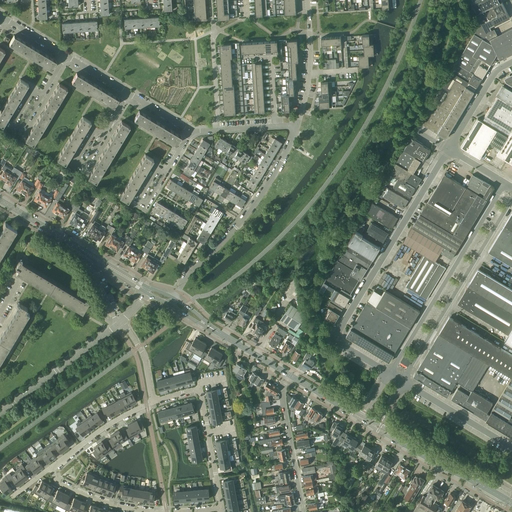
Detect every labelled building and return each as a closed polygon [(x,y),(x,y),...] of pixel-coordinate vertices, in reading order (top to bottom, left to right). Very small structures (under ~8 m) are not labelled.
[(484,0),(472,6),(477,14),(499,3),(498,0),(484,0)] [(502,1),(499,3),(477,14),(481,22),(482,24),(507,12),(502,1)] [(507,12),(482,24),(486,33),(491,30),(490,28),(510,18),(507,12)] [(481,22),(474,33),(483,39),(492,44),(497,54),(500,60),(511,53),(511,27),(500,34),(497,28),(491,30),(486,33),(482,24),(481,22)] [(474,33),(464,49),(473,55),(483,39),(474,33)] [(14,35),(9,43),(23,52),(28,44),(14,35)] [(473,55),(465,68),(470,71),(478,57),(485,61),(490,64),(497,54),(492,44),(483,39),(473,55)] [(42,52),(28,44),(23,52),(37,60),(42,52)] [(473,55),(464,49),(456,63),(465,68),(473,55)] [(56,60),(42,52),(37,60),(51,69),(56,60)] [(478,57),(470,71),(474,73),(482,78),(486,71),(489,66),(490,65),(485,62),(485,61),(478,57)] [(298,62),(298,61),(288,62),(289,70),(296,70),(296,62),(298,62)] [(262,70),(262,63),(251,64),(252,71),(262,70)] [(482,78),(474,73),(470,71),(465,68),(456,63),(451,71),(468,82),(477,87),(482,78)] [(297,77),(296,70),(289,70),(289,78),(297,77)] [(451,71),(433,101),(440,105),(455,80),(465,86),(466,86),(468,82),(451,71)] [(90,81),(76,73),(71,81),(85,89),(90,81)] [(297,78),(297,77),(289,78),(286,78),(286,86),(294,86),(293,78),(297,78)] [(20,79),(11,93),(20,98),(28,84),(20,79)] [(455,80),(440,105),(450,111),(459,117),(474,91),(466,86),(465,86),(455,80)] [(104,90),(90,81),(85,89),(99,98),(104,90)] [(59,83),(54,91),(50,97),(59,102),(67,88),(59,83)] [(294,94),(294,86),(286,86),(287,94),(294,94)] [(499,91),(497,95),(498,95),(485,116),(511,131),(511,128),(511,92),(503,87),(500,91),(499,91)] [(119,98),(104,90),(99,98),(114,106),(119,98)] [(11,93),(3,107),(11,112),(20,98),(11,93)] [(294,94),(287,94),(281,94),(282,103),(289,102),(289,95),(294,94)] [(50,97),(45,105),(42,111),(50,116),(59,102),(50,97)] [(450,111),(440,105),(433,101),(420,123),(446,138),(459,117),(450,111)] [(290,111),(289,102),(282,103),(282,111),(290,111)] [(0,111),(0,124),(3,126),(11,112),(3,107),(0,111)] [(42,111),(37,119),(33,125),(42,130),(50,116),(42,111)] [(153,119),(139,111),(134,119),(148,127),(153,119)] [(82,116),(74,131),(82,136),(91,121),(90,121),(82,116)] [(508,136),(478,118),(460,147),(480,159),(490,142),(500,149),(508,136)] [(167,127),(153,119),(148,127),(162,136),(167,127)] [(121,121),(118,127),(113,135),(121,140),(130,126),(121,121)] [(33,125),(29,133),(25,139),(33,144),(42,130),(33,125)] [(181,136),(167,127),(162,136),(176,144),(178,140),(181,136)] [(511,128),(511,131),(508,136),(500,149),(496,155),(511,164),(511,128)] [(74,131),(65,144),(74,149),(82,136),(74,131)] [(113,135),(109,141),(104,149),(113,154),(121,140),(113,135)] [(218,147),(223,139),(220,137),(215,145),(218,147)] [(430,150),(423,145),(423,144),(411,137),(404,150),(421,160),(423,162),(430,150)] [(274,138),(271,144),(278,148),(281,142),(274,138)] [(203,139),(199,145),(206,149),(209,143),(203,139)] [(222,150),(227,142),(223,139),(218,147),(222,150)] [(226,152),(231,144),(227,142),(222,150),(226,152)] [(65,144),(57,158),(65,163),(74,149),(65,144)] [(228,156),(229,154),(234,146),(231,144),(226,152),(225,154),(228,156)] [(278,148),(271,144),(268,149),(275,153),(278,148)] [(199,145),(196,150),(203,154),(206,149),(199,145)] [(233,156),(238,148),(234,146),(229,154),(233,156)] [(242,151),(238,148),(233,156),(237,159),(242,151)] [(104,149),(101,155),(96,163),(104,168),(113,154),(104,149)] [(275,153),(268,149),(265,154),(272,158),(275,153)] [(44,156),(36,150),(33,154),(37,157),(39,154),(39,155),(38,156),(42,159),(44,156)] [(196,150),(193,155),(200,159),(203,154),(196,150)] [(421,160),(404,150),(396,163),(413,173),(421,160)] [(245,153),(242,151),(237,159),(240,161),(245,153)] [(249,155),(245,153),(240,161),(244,163),(249,155)] [(145,154),(136,168),(144,173),(153,159),(145,154)] [(272,158),(265,154),(262,159),(268,164),(272,158)] [(193,155),(190,160),(197,164),(200,159),(193,155)] [(268,164),(262,159),(258,165),(265,169),(268,164)] [(190,160),(186,165),(193,170),(197,164),(190,160)] [(61,167),(53,162),(53,161),(52,161),(52,163),(51,163),(52,164),(51,164),(53,165),(53,164),(55,165),(54,167),(59,170),(61,167)] [(220,162),(218,166),(226,171),(227,169),(228,167),(226,166),(223,164),(221,163),(220,162)] [(96,163),(93,168),(87,177),(88,177),(96,182),(104,168),(96,163)] [(421,178),(413,173),(396,163),(389,173),(393,176),(398,179),(402,181),(404,178),(407,179),(406,180),(417,186),(421,178)] [(1,169),(4,170),(0,177),(0,178),(1,179),(1,180),(4,182),(12,169),(4,164),(1,169)] [(186,165),(183,171),(190,175),(193,170),(186,165)] [(265,169),(258,165),(255,170),(262,174),(265,169)] [(136,168),(128,182),(136,187),(144,173),(136,168)] [(4,182),(8,184),(8,183),(10,185),(15,177),(17,178),(21,172),(17,170),(16,171),(12,169),(4,182)] [(262,174),(255,170),(252,175),(259,179),(262,174)] [(451,258),(487,200),(494,187),(473,174),(465,186),(452,178),(454,175),(446,170),(403,242),(425,255),(406,286),(423,296),(423,297),(427,299),(446,268),(442,265),(435,261),(440,252),(451,258)] [(71,172),(68,177),(73,180),(76,175),(71,172)] [(37,187),(40,182),(43,176),(40,174),(34,183),(33,186),(36,188),(37,187)] [(259,179),(252,175),(249,180),(256,185),(259,179)] [(22,179),(21,181),(17,188),(19,189),(18,190),(22,192),(27,184),(28,182),(29,180),(24,176),(22,179)] [(389,177),(386,182),(393,187),(410,197),(415,189),(402,181),(398,179),(393,176),(391,179),(389,177)] [(176,183),(171,179),(166,186),(172,190),(176,183)] [(32,187),(33,186),(34,183),(29,180),(28,182),(27,184),(22,192),(25,195),(26,194),(28,195),(32,187)] [(256,185),(249,180),(246,186),(253,190),(256,185)] [(213,181),(209,188),(214,191),(218,184),(213,181)] [(128,182),(119,196),(128,201),(136,187),(128,182)] [(177,193),(181,186),(176,183),(172,190),(177,193)] [(224,187),(218,184),(214,191),(219,194),(224,187)] [(408,200),(398,194),(383,185),(380,189),(376,195),(382,198),(383,196),(403,208),(408,200)] [(181,186),(177,193),(182,196),(186,189),(181,186)] [(60,188),(58,187),(52,197),(54,198),(60,188)] [(224,187),(219,194),(225,197),(229,190),(224,187)] [(40,189),(34,199),(36,200),(36,201),(39,203),(45,194),(46,192),(40,189)] [(192,192),(186,189),(182,196),(187,199),(192,192)] [(229,190),(225,197),(230,200),(234,193),(229,190)] [(192,192),(187,199),(193,202),(197,195),(192,192)] [(239,196),(234,193),(230,200),(235,203),(239,196)] [(45,206),(50,198),(51,196),(49,195),(49,196),(45,194),(39,203),(43,205),(43,204),(45,206)] [(202,199),(197,195),(193,202),(198,206),(202,199)] [(245,200),(239,196),(235,203),(241,207),(245,200)] [(57,202),(52,210),(54,211),(53,212),(57,214),(63,204),(59,202),(59,203),(57,202)] [(161,204),(157,202),(152,210),(156,212),(161,204)] [(372,202),(366,213),(391,228),(397,218),(376,205),(372,202)] [(63,217),(68,209),(69,207),(67,206),(66,207),(63,204),(57,214),(61,216),(61,215),(63,217)] [(164,206),(161,204),(156,212),(160,214),(164,206)] [(168,209),(164,206),(160,214),(163,216),(168,209)] [(222,212),(215,208),(212,213),(219,217),(222,212)] [(93,222),(100,211),(97,209),(94,215),(93,215),(90,220),(93,222)] [(172,211),(168,209),(163,216),(167,219),(172,211)] [(175,213),(172,211),(167,219),(171,221),(175,213)] [(81,215),(75,212),(70,221),(69,221),(75,225),(81,215)] [(179,215),(175,213),(171,221),(174,223),(179,215)] [(219,217),(212,213),(209,218),(216,222),(219,217)] [(81,229),(87,219),(81,215),(75,225),(81,229)] [(183,217),(179,215),(174,223),(178,225),(183,217)] [(187,220),(183,217),(178,225),(182,228),(187,220)] [(216,222),(209,218),(206,223),(213,227),(216,222)] [(362,220),(356,230),(361,233),(364,228),(362,227),(362,225),(363,226),(364,224),(363,224),(365,221),(362,220)] [(389,233),(384,230),(372,222),(364,235),(381,245),(389,233)] [(0,256),(16,230),(5,223),(3,227),(5,228),(0,236),(0,256)] [(213,227),(206,223),(202,228),(210,233),(213,227)] [(93,224),(88,232),(90,233),(89,234),(93,236),(99,227),(95,224),(95,225),(93,224)] [(129,244),(137,231),(136,230),(139,225),(137,224),(126,242),(129,244)] [(511,230),(504,226),(488,251),(505,262),(504,264),(511,268),(511,230)] [(99,227),(93,236),(96,238),(97,237),(99,239),(104,231),(102,230),(102,229),(99,227)] [(210,233),(202,228),(199,233),(207,238),(210,233)] [(360,280),(367,269),(373,258),(380,247),(362,236),(363,235),(355,230),(347,243),(341,253),(334,264),(326,278),(324,281),(341,292),(350,297),(352,294),(350,293),(359,279),(360,280)] [(174,244),(175,243),(178,237),(173,234),(169,232),(168,234),(173,237),(164,253),(167,255),(168,255),(171,250),(172,247),(174,244)] [(207,238),(199,233),(196,239),(203,243),(207,238)] [(111,234),(106,243),(105,243),(107,245),(111,247),(116,238),(111,234)] [(197,242),(189,237),(186,243),(193,247),(197,242)] [(122,241),(116,238),(111,247),(114,249),(116,250),(122,241)] [(144,252),(150,242),(148,241),(141,250),(144,252)] [(147,254),(153,244),(150,242),(144,252),(147,254)] [(193,247),(186,243),(183,248),(190,252),(193,247)] [(128,258),(134,249),(131,247),(132,246),(129,245),(123,254),(125,255),(125,256),(128,258)] [(190,252),(183,248),(180,253),(187,257),(190,252)] [(134,249),(128,258),(132,261),(133,260),(135,261),(141,252),(138,250),(138,252),(134,249)] [(187,257),(180,253),(177,258),(184,263),(187,257)] [(146,269),(152,260),(154,257),(148,254),(141,265),(143,266),(142,267),(146,269)] [(83,301),(22,263),(23,262),(23,261),(23,260),(22,260),(22,259),(21,257),(20,257),(20,259),(16,265),(15,267),(18,269),(16,272),(82,312),(86,306),(89,301),(85,298),(84,299),(83,301)] [(152,273),(159,261),(154,257),(152,260),(146,269),(152,273)] [(511,289),(486,274),(478,269),(468,286),(511,312),(511,289)] [(350,297),(341,292),(324,281),(319,290),(332,298),(345,306),(350,297)] [(465,289),(457,303),(466,308),(509,334),(511,328),(511,312),(468,286),(465,289)] [(420,311),(392,294),(385,290),(376,306),(410,327),(420,311)] [(334,322),(342,309),(345,306),(332,298),(327,306),(320,307),(322,315),(334,322)] [(248,307),(245,306),(248,301),(246,300),(243,305),(243,304),(238,312),(243,315),(238,323),(239,324),(240,325),(241,325),(243,326),(250,315),(248,314),(245,313),(248,307)] [(410,327),(376,306),(367,301),(346,336),(389,362),(410,327)] [(19,309),(3,335),(0,340),(0,361),(29,313),(26,311),(27,308),(26,307),(20,304),(19,302),(17,303),(18,305),(17,306),(17,307),(18,307),(18,308),(19,308),(19,309)] [(280,319),(296,330),(306,314),(290,303),(280,319)] [(225,307),(219,312),(225,316),(224,317),(231,321),(233,318),(234,316),(235,314),(232,312),(233,310),(230,308),(228,310),(225,307)] [(511,354),(449,316),(439,333),(473,354),(489,364),(490,364),(511,377),(511,354)] [(251,328),(250,330),(252,331),(252,332),(255,334),(261,324),(263,321),(256,317),(253,321),(255,322),(254,323),(251,328)] [(261,324),(255,334),(259,336),(260,336),(261,337),(262,335),(263,335),(266,330),(265,330),(266,328),(265,327),(265,326),(261,324)] [(271,338),(270,341),(270,343),(274,346),(276,345),(277,344),(279,342),(278,342),(281,336),(284,338),(284,337),(285,338),(288,333),(278,327),(273,335),(272,337),(271,338)] [(289,329),(288,331),(300,338),(301,336),(300,336),(303,331),(299,328),(296,333),(289,329)] [(287,339),(281,349),(282,349),(282,350),(284,351),(285,351),(287,348),(289,349),(288,350),(292,352),(295,346),(292,344),(292,343),(291,343),(291,342),(291,341),(294,336),(289,332),(288,333),(285,338),(287,339)] [(456,381),(473,354),(439,333),(433,343),(413,376),(447,397),(456,381)] [(194,353),(201,341),(195,338),(192,344),(189,350),(194,353)] [(202,350),(206,344),(201,341),(194,353),(198,356),(202,350)] [(210,361),(217,350),(211,347),(208,353),(208,354),(205,360),(210,362),(210,361)] [(218,360),(222,354),(217,350),(210,361),(215,364),(218,359),(218,360)] [(298,351),(297,350),(296,351),(296,350),(291,358),(297,361),(301,353),(302,352),(299,350),(298,351)] [(305,360),(302,364),(309,369),(310,367),(311,366),(312,367),(314,364),(312,363),(314,361),(310,358),(311,355),(307,352),(303,359),(305,360)] [(406,352),(401,361),(408,366),(413,357),(406,352)] [(458,387),(451,399),(462,406),(467,408),(483,418),(486,420),(490,414),(487,412),(492,403),(472,391),(472,390),(471,390),(488,363),(489,364),(473,354),(456,381),(461,384),(459,388),(458,387)] [(244,367),(237,363),(233,369),(236,371),(236,372),(236,373),(236,374),(237,376),(237,377),(238,377),(239,378),(240,378),(244,377),(244,378),(245,378),(244,374),(247,369),(247,368),(247,369),(244,367)] [(190,372),(185,373),(188,385),(190,384),(189,382),(193,381),(190,372)] [(250,390),(253,384),(258,375),(256,374),(254,372),(253,372),(251,375),(249,378),(249,379),(252,381),(250,384),(248,387),(250,390)] [(188,385),(185,373),(179,375),(182,384),(186,383),(186,385),(188,385)] [(261,377),(258,375),(253,384),(255,385),(257,383),(260,386),(264,379),(263,378),(262,377),(261,377)] [(177,388),(174,376),(168,378),(171,387),(175,386),(175,388),(177,388)] [(511,435),(511,377),(490,414),(486,420),(511,435)] [(171,387),(168,378),(163,379),(166,391),(168,390),(167,388),(171,387)] [(166,391),(163,379),(157,381),(160,390),(164,389),(164,391),(166,391)] [(266,395),(272,384),(268,381),(266,384),(264,382),(262,386),(267,389),(264,393),(266,395)] [(272,384),(266,395),(267,400),(267,401),(269,401),(271,400),(270,395),(268,394),(270,391),(273,392),(271,394),(274,396),(277,392),(278,389),(278,388),(277,388),(276,387),(276,386),(272,384)] [(136,402),(133,397),(132,394),(131,392),(126,395),(126,396),(131,405),(136,402)] [(131,405),(126,396),(121,398),(126,407),(131,405)] [(293,396),(289,403),(289,404),(289,405),(289,406),(289,407),(289,408),(290,409),(292,410),(298,400),(296,398),(296,397),(294,397),(293,396)] [(126,407),(121,398),(115,401),(120,410),(126,407)] [(120,410),(115,401),(115,400),(110,403),(110,404),(115,413),(120,410)] [(300,401),(298,400),(292,410),(295,411),(297,408),(300,410),(304,403),(303,403),(303,402),(301,401),(300,401)] [(187,401),(186,402),(189,415),(195,414),(194,408),(194,405),(193,405),(192,402),(188,403),(187,401)] [(264,402),(261,402),(262,411),(263,415),(264,414),(274,413),(273,407),(266,409),(266,407),(270,406),(269,401),(267,401),(264,402)] [(189,415),(186,402),(184,402),(185,404),(181,405),(184,417),(189,415)] [(115,413),(110,404),(104,407),(108,414),(109,416),(115,413)] [(184,417),(181,405),(177,406),(176,404),(175,405),(178,416),(177,416),(178,418),(184,417)] [(172,418),(170,408),(166,409),(165,407),(164,408),(167,421),(173,420),(172,418)] [(167,421),(164,408),(162,408),(163,410),(158,411),(162,423),(167,421)] [(312,420),(317,411),(315,410),(314,409),(313,408),(312,408),(308,414),(311,416),(309,419),(312,420)] [(319,421),(323,414),(322,414),(322,413),(320,412),(319,412),(317,411),(312,420),(314,422),(315,419),(319,421)] [(101,418),(96,412),(92,415),(92,416),(97,424),(102,421),(101,418)] [(97,424),(92,416),(91,416),(91,415),(86,418),(93,427),(97,424)] [(264,418),(264,417),(263,417),(263,419),(261,420),(262,425),(276,422),(275,417),(264,418)] [(93,427),(86,418),(81,422),(82,423),(88,431),(93,427)] [(136,420),(132,423),(137,432),(144,428),(141,422),(138,424),(136,420)] [(334,422),(330,428),(333,430),(331,433),(337,436),(331,445),(335,447),(337,444),(339,441),(338,440),(344,432),(341,430),(343,427),(335,422),(334,423),(334,422)] [(88,431),(82,423),(76,426),(77,427),(79,430),(82,435),(88,431)] [(129,428),(126,430),(130,438),(138,434),(137,432),(132,423),(127,425),(129,428)] [(128,439),(123,431),(120,433),(118,430),(114,433),(121,444),(128,439)] [(297,433),(295,434),(296,439),(308,437),(308,436),(311,435),(310,431),(303,432),(303,430),(297,431),(297,433)] [(339,441),(337,444),(340,446),(341,445),(346,448),(347,446),(353,436),(350,435),(349,435),(347,434),(344,432),(338,440),(339,441)] [(121,444),(114,433),(110,435),(112,438),(109,440),(114,448),(121,444)] [(66,444),(69,441),(64,436),(58,441),(64,449),(68,446),(66,444)] [(357,450),(360,444),(357,443),(358,440),(355,439),(356,438),(353,436),(347,446),(351,448),(350,448),(352,450),(351,452),(354,454),(357,450)] [(305,440),(297,441),(298,447),(306,446),(306,447),(310,446),(309,439),(305,440)] [(64,449),(58,441),(51,446),(56,451),(58,450),(60,452),(64,449)] [(101,441),(97,444),(105,455),(112,450),(106,442),(103,444),(101,441)] [(364,456),(370,447),(367,445),(367,446),(361,443),(360,445),(360,444),(357,450),(360,452),(358,455),(360,456),(361,454),(364,456)] [(96,450),(93,452),(99,460),(105,455),(97,444),(93,447),(96,450)] [(53,453),(56,451),(51,446),(45,451),(51,459),(55,456),(53,453)] [(278,451),(269,453),(270,457),(271,457),(286,454),(285,449),(282,450),(282,447),(277,447),(276,448),(276,450),(277,451),(278,450),(278,451)] [(373,449),(370,447),(364,456),(368,458),(367,459),(369,460),(375,451),(373,450),(373,449)] [(51,459),(45,451),(44,450),(40,453),(41,454),(38,456),(43,461),(45,459),(47,462),(51,459)] [(355,460),(354,460),(357,455),(354,454),(351,458),(348,463),(347,466),(351,468),(354,462),(355,460)] [(375,465),(375,466),(377,467),(380,470),(387,458),(384,456),(384,457),(384,456),(382,456),(381,455),(375,465)] [(40,463),(43,461),(38,456),(36,457),(35,457),(31,460),(38,469),(42,466),(40,463)] [(387,470),(392,462),(390,460),(387,458),(380,470),(385,473),(387,470)] [(38,469),(31,460),(27,463),(28,463),(25,466),(29,471),(32,469),(34,472),(38,469)] [(333,463),(327,464),(328,466),(328,467),(332,467),(333,473),(336,473),(335,463),(333,463)] [(405,466),(401,464),(400,463),(396,470),(395,470),(394,473),(396,474),(397,473),(400,475),(405,466)] [(314,466),(302,468),(304,474),(315,472),(315,469),(314,466)] [(410,469),(405,466),(400,475),(403,476),(402,478),(405,479),(407,476),(406,476),(410,469)] [(27,477),(23,472),(20,467),(19,468),(15,471),(15,472),(22,481),(27,477)] [(384,481),(389,475),(390,472),(387,470),(385,473),(381,479),(382,480),(375,490),(378,492),(382,486),(384,481)] [(22,481),(15,472),(11,475),(10,476),(13,479),(17,485),(22,481)] [(88,486),(92,475),(86,473),(84,478),(83,481),(82,484),(88,486)] [(94,488),(98,476),(93,474),(92,475),(88,486),(94,488)] [(259,474),(251,475),(252,478),(253,482),(256,482),(255,478),(260,477),(259,474)] [(100,490),(104,479),(104,478),(98,476),(94,488),(100,490)] [(337,478),(337,476),(329,477),(327,478),(322,478),(319,479),(320,482),(329,480),(329,481),(328,481),(329,484),(333,483),(332,481),(335,480),(334,479),(337,478)] [(405,485),(404,486),(401,491),(406,494),(404,496),(411,500),(413,500),(418,493),(416,492),(419,487),(421,488),(424,484),(422,483),(424,479),(420,476),(419,477),(417,476),(415,479),(414,478),(412,481),(409,487),(405,485)] [(105,492),(109,481),(104,479),(100,490),(105,492)] [(11,490),(7,484),(4,480),(3,480),(0,482),(0,485),(1,487),(0,487),(0,488),(3,492),(4,491),(6,494),(11,490)] [(112,492),(115,483),(115,482),(109,480),(109,481),(105,492),(111,494),(112,492)] [(40,496),(47,484),(42,481),(38,487),(34,493),(40,496)] [(49,493),(52,487),(47,484),(40,496),(45,499),(49,493)] [(438,487),(433,484),(428,492),(430,494),(428,498),(430,500),(438,487)] [(319,492),(318,486),(306,488),(306,489),(306,490),(306,492),(307,492),(307,494),(319,492)] [(443,491),(438,487),(430,500),(433,501),(436,497),(438,499),(443,491)] [(57,505),(63,493),(57,490),(54,496),(51,502),(57,505)] [(65,502),(69,496),(63,493),(57,505),(62,508),(65,502)] [(453,494),(451,494),(450,493),(445,502),(450,505),(455,496),(453,494)] [(412,511),(433,511),(438,504),(433,501),(430,500),(428,498),(423,495),(412,511)] [(266,503),(265,496),(255,498),(256,505),(266,503)] [(74,511),(80,500),(74,498),(71,505),(69,510),(70,510),(74,511)] [(318,502),(308,504),(309,510),(317,508),(320,508),(321,508),(322,508),(322,506),(323,506),(321,499),(318,499),(319,502),(318,502)] [(81,511),(83,509),(85,503),(80,500),(74,511),(81,511)] [(467,504),(463,501),(461,501),(454,511),(466,511),(470,506),(470,505),(471,504),(468,503),(467,504)]
